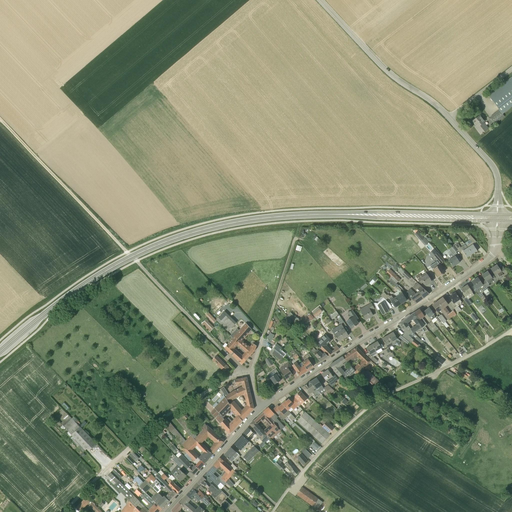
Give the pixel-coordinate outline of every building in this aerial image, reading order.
[(511,77),(488,96),(503,114),(511,107),(511,77)] [(481,134),(488,129),(483,123),(484,122),(480,116),(472,121),(477,127),(476,128),(481,134)] [(467,246),(472,254),(477,251),(473,245),(476,242),(470,235),(468,237),(472,242),(467,246)] [(452,248),(456,252),(458,251),(459,253),(462,251),(467,258),(472,254),(467,246),(466,244),(460,248),(459,246),(457,244),(452,248)] [(456,252),(452,248),(451,247),(448,249),(452,253),(449,255),(451,259),(448,261),(453,267),(459,263),(455,256),(453,255),(456,253),(456,252)] [(441,264),(445,261),(437,253),(434,256),(441,264)] [(442,275),(444,274),(441,268),(440,265),(438,262),(435,264),(437,267),(433,269),(437,275),(437,276),(438,277),(440,275),(441,274),(442,275)] [(493,276),(497,281),(507,274),(504,269),(500,271),(497,265),(491,269),(495,276),(494,276),(493,275),(493,276)] [(386,273),(392,278),(396,283),(400,280),(390,269),(386,273)] [(497,281),(493,276),(491,277),(487,272),(485,273),(484,273),(482,274),(482,275),(485,281),(483,282),(484,284),(487,287),(489,286),(488,284),(493,281),(494,282),(497,281)] [(432,282),(427,275),(426,273),(421,276),(420,274),(416,277),(421,284),(424,282),(426,286),(432,282)] [(396,283),(392,278),(391,279),(389,281),(399,291),(402,288),(399,285),(398,286),(396,283)] [(487,287),(484,284),(482,285),(478,278),(477,279),(477,278),(474,280),(472,282),(478,292),(479,293),(477,295),(481,300),(485,298),(482,294),(483,292),(488,289),(487,287)] [(420,292),(422,294),(423,293),(426,297),(429,294),(424,290),(417,283),(413,287),(415,291),(418,289),(420,292)] [(466,297),(466,296),(472,292),(467,285),(461,289),(466,297)] [(423,299),(418,293),(416,295),(413,291),(412,291),(411,289),(406,293),(411,298),(414,302),(415,304),(423,299)] [(397,297),(402,304),(407,301),(401,292),(398,293),(399,295),(397,297)] [(458,305),(461,302),(455,293),(449,297),(454,303),(456,306),(454,308),(458,313),(461,310),(458,307),(459,306),(458,305)] [(395,308),(402,304),(397,297),(393,299),(392,297),(390,299),(395,308)] [(390,304),(386,300),(384,298),(379,302),(380,304),(375,306),(377,310),(379,309),(382,315),(386,313),(387,312),(387,311),(386,311),(392,308),(390,304)] [(438,301),(450,318),(455,314),(453,311),(449,313),(445,307),(448,305),(443,298),(438,301)] [(469,306),(472,304),(467,298),(464,300),(469,306)] [(448,320),(450,318),(438,301),(432,305),(437,313),(441,310),(448,320)] [(365,320),(372,316),(370,311),(374,309),(371,304),(364,308),(365,311),(362,313),(365,320)] [(312,313),(313,315),(315,318),(322,312),(320,309),(318,307),(312,313)] [(443,323),(438,317),(437,316),(435,317),(434,314),(429,308),(424,312),(432,321),(433,323),(437,320),(440,325),(443,323)] [(424,326),(426,329),(425,327),(427,325),(422,318),(424,317),(420,309),(415,313),(424,326)] [(352,329),(355,326),(358,324),(356,320),(358,319),(352,310),(348,313),(352,318),(346,322),(352,329)] [(213,324),(216,321),(208,312),(205,315),(213,324)] [(228,332),(234,325),(223,313),(216,320),(228,332)] [(413,333),(422,327),(426,333),(429,332),(426,329),(424,326),(415,313),(407,318),(404,320),(413,333)] [(438,317),(443,323),(446,328),(448,327),(445,323),(446,322),(440,315),(438,317)] [(210,331),(215,326),(206,318),(201,324),(210,331)] [(409,335),(413,333),(404,320),(399,324),(405,333),(402,336),(409,342),(411,343),(416,348),(419,350),(422,346),(418,344),(409,335)] [(249,349),(240,341),(251,329),(246,323),(239,331),(237,329),(230,336),(233,339),(232,340),(237,345),(245,352),(250,356),(254,351),(256,346),(254,344),(249,349)] [(343,339),(348,336),(341,324),(339,326),(340,326),(337,328),(336,327),(339,332),(343,339)] [(343,339),(339,332),(336,327),(337,328),(332,331),(338,342),(343,339)] [(387,336),(391,342),(393,345),(394,345),(398,346),(399,342),(400,342),(397,339),(393,332),(387,336)] [(316,343),(328,356),(332,353),(330,351),(325,346),(331,340),(325,334),(316,343)] [(409,342),(402,336),(401,335),(399,338),(407,345),(409,342)] [(391,342),(387,336),(382,339),(386,345),(387,348),(385,349),(388,354),(392,357),(394,356),(392,352),(391,353),(388,348),(393,345),(391,342)] [(241,356),(233,349),(237,345),(232,340),(225,349),(242,365),(250,356),(245,352),(241,356)] [(376,351),(381,348),(378,342),(372,345),(376,351)] [(283,358),(286,354),(275,345),(272,349),(283,358)] [(377,354),(376,351),(372,345),(366,348),(368,352),(365,354),(375,363),(377,361),(373,357),(377,354)] [(316,351),(313,347),(310,350),(314,355),(320,362),(328,357),(324,353),(322,355),(319,351),(317,349),(316,351)] [(352,360),(356,357),(358,356),(362,361),(355,368),(360,373),(367,365),(367,366),(369,363),(367,361),(368,360),(356,347),(344,356),(343,357),(347,361),(351,358),(352,360)] [(392,357),(388,354),(385,349),(382,351),(385,356),(388,355),(392,357)] [(280,360),(283,358),(274,351),(272,354),(280,360)] [(302,363),(307,371),(313,367),(310,362),(313,360),(310,356),(309,354),(303,358),(305,360),(302,362),(302,363)] [(440,367),(444,362),(435,355),(432,360),(440,367)] [(224,372),(228,368),(216,356),(212,360),(222,370),(222,369),(224,372)] [(359,373),(360,373),(355,368),(354,369),(351,366),(347,361),(343,357),(344,356),(343,357),(329,366),(339,377),(342,375),(346,379),(354,372),(357,376),(360,373),(359,373)] [(269,358),(265,360),(269,367),(273,364),(269,358)] [(307,371),(302,363),(302,362),(302,363),(304,366),(300,369),(296,363),(292,365),(300,376),(307,371)] [(290,378),(293,376),(292,374),(295,373),(288,363),(279,369),(286,379),(290,377),(290,378)] [(275,385),(280,381),(278,377),(280,376),(277,372),(276,369),(273,371),(275,374),(270,378),(275,385)] [(332,376),(328,370),(322,374),(326,381),(329,378),(331,377),(333,380),(335,382),(338,380),(334,375),(332,376)] [(375,388),(379,383),(367,371),(363,376),(375,388)] [(236,386),(243,385),(243,387),(236,391),(235,390),(233,391),(233,392),(224,397),(225,398),(228,403),(231,400),(238,396),(250,394),(247,378),(242,379),(234,380),(236,386)] [(315,390),(318,392),(324,388),(322,386),(317,378),(310,382),(315,390)] [(321,394),(318,392),(315,390),(310,382),(301,388),(309,398),(310,397),(313,399),(321,394)] [(329,395),(334,391),(328,385),(324,388),(329,395)] [(293,400),(298,405),(299,406),(307,399),(301,392),(295,397),(296,399),(294,400),(293,400)] [(225,398),(215,409),(223,417),(230,409),(232,407),(229,405),(228,403),(225,398)] [(241,412),(238,416),(242,421),(254,409),(251,399),(245,400),(247,407),(241,412)] [(298,405),(293,400),(291,402),(289,399),(286,401),(282,404),(288,411),(291,407),(293,410),(298,405)] [(228,403),(229,405),(232,407),(232,408),(231,409),(238,416),(241,412),(233,402),(231,400),(228,403)] [(290,414),(288,411),(282,404),(279,407),(278,405),(273,409),(283,420),(290,414)] [(280,430),(282,427),(283,427),(275,418),(276,417),(268,408),(263,412),(278,427),(277,427),(280,430)] [(263,412),(256,419),(254,421),(257,424),(261,420),(262,420),(264,418),(270,425),(264,432),(270,439),(280,430),(277,427),(278,427),(263,412)] [(329,434),(321,427),(305,412),(297,421),(322,444),(330,435),(329,434)] [(97,444),(78,425),(80,423),(78,422),(78,421),(75,418),(74,420),(69,415),(61,423),(69,431),(67,433),(70,436),(72,435),(73,436),(71,438),(80,449),(83,452),(85,451),(87,448),(90,450),(97,444)] [(224,420),(220,415),(216,419),(230,434),(239,424),(234,419),(232,422),(228,418),(226,421),(225,420),(224,420)] [(264,432),(257,424),(254,421),(250,424),(258,433),(256,435),(262,442),(266,445),(264,444),(268,440),(269,441),(271,440),(270,439),(264,432)] [(329,434),(334,428),(327,421),(321,427),(329,434)] [(224,441),(204,425),(202,428),(204,430),(198,437),(195,440),(200,444),(201,443),(202,443),(205,439),(206,439),(208,437),(214,442),(209,451),(213,454),(224,441)] [(241,435),(248,440),(255,434),(248,428),(241,435)] [(209,450),(201,443),(200,444),(195,440),(198,437),(195,434),(191,437),(186,442),(175,429),(171,433),(182,445),(181,447),(184,450),(187,453),(192,459),(194,461),(198,457),(204,464),(213,454),(209,451),(208,450),(209,450)] [(249,441),(248,440),(241,435),(233,444),(241,450),(249,441)] [(261,449),(266,445),(262,442),(258,446),(256,448),(258,450),(260,448),(261,449)] [(232,462),(239,455),(236,452),(231,447),(224,455),(229,460),(232,462)] [(258,450),(256,448),(255,447),(244,458),(248,462),(253,457),(254,458),(260,452),(259,451),(258,450)] [(311,456),(306,450),(303,453),(308,459),(311,456)] [(137,460),(140,457),(134,451),(131,454),(137,460)] [(137,460),(131,454),(129,456),(128,456),(126,459),(132,465),(137,460)] [(308,461),(303,455),(302,454),(297,458),(298,460),(303,465),(308,461)] [(184,465),(178,459),(174,455),(170,459),(178,467),(181,469),(181,468),(184,465)] [(199,469),(195,466),(192,463),(191,464),(182,455),(178,459),(184,465),(194,475),(199,469)] [(193,463),(196,464),(196,465),(195,466),(199,469),(204,464),(198,457),(194,461),(192,459),(191,460),(193,463)] [(229,467),(221,459),(220,458),(214,465),(217,468),(220,465),(225,470),(226,472),(222,477),(222,476),(220,478),(225,482),(234,471),(235,471),(230,466),(229,467)] [(280,469),(283,466),(278,460),(274,464),(280,469)] [(294,476),(298,472),(299,472),(289,460),(285,464),(291,471),(290,472),(294,476)] [(209,479),(217,486),(220,483),(224,486),(226,483),(225,482),(220,478),(222,476),(216,471),(218,469),(217,468),(214,465),(209,470),(203,477),(208,481),(209,479)] [(171,473),(174,476),(180,481),(186,475),(180,470),(181,469),(178,467),(176,469),(175,468),(171,473)] [(111,473),(119,480),(121,478),(113,470),(111,473)] [(171,500),(173,498),(177,494),(168,485),(164,480),(161,477),(155,471),(151,474),(164,488),(164,487),(170,493),(166,498),(169,501),(170,500),(171,500)] [(122,484),(119,480),(111,473),(106,477),(129,500),(133,505),(141,511),(150,511),(139,502),(140,501),(129,491),(122,484)] [(159,493),(164,488),(151,474),(146,480),(152,486),(157,492),(159,493)] [(138,475),(134,479),(139,485),(143,481),(138,475)] [(201,486),(203,485),(207,489),(211,485),(203,477),(197,483),(201,486)] [(173,490),(177,494),(180,490),(172,481),(169,479),(166,482),(168,485),(173,490)] [(152,486),(146,480),(139,486),(140,487),(144,491),(146,493),(152,486)] [(204,489),(201,486),(197,483),(192,488),(195,491),(195,492),(201,498),(204,496),(201,492),(204,489)] [(218,490),(211,485),(207,489),(212,493),(216,497),(215,498),(221,504),(228,497),(219,489),(218,490)] [(317,509),(322,502),(302,487),(296,495),(317,509)] [(201,498),(195,492),(195,491),(192,488),(187,495),(191,498),(197,504),(200,500),(205,505),(208,501),(204,496),(201,498)] [(151,498),(146,493),(145,493),(143,495),(142,494),(139,497),(131,489),(129,491),(140,501),(139,502),(150,511),(158,511),(162,509),(151,498)] [(159,493),(157,492),(151,498),(162,509),(171,500),(170,500),(169,501),(166,498),(164,496),(163,497),(158,493),(159,493)] [(196,510),(187,502),(191,498),(187,495),(179,503),(189,511),(202,511),(204,510),(199,506),(196,510)] [(76,508),(79,511),(90,501),(87,497),(76,508)] [(141,511),(133,505),(129,500),(129,501),(121,511),(141,511)] [(95,511),(101,511),(92,502),(89,505),(93,509),(92,509),(95,511)] [(189,511),(179,503),(172,511),(189,511)]
